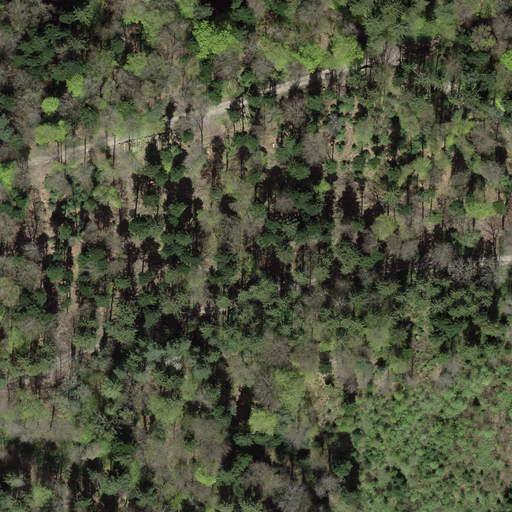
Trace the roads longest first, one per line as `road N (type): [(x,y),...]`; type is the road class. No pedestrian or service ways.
road 1 (track): [(511,19),(95,145),(0,164)]
road 2 (track): [(511,260),(358,271),(127,333),(0,383)]
road 3 (track): [(296,0),(511,119)]
